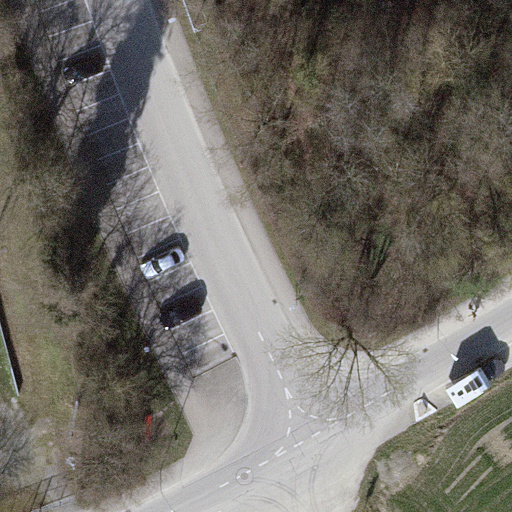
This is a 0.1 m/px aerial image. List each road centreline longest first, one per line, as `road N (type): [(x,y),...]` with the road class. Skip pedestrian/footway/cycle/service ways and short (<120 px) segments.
road 1 (residential): [(128,0),(278,478)]
road 2 (residential): [(278,478),(511,330)]
